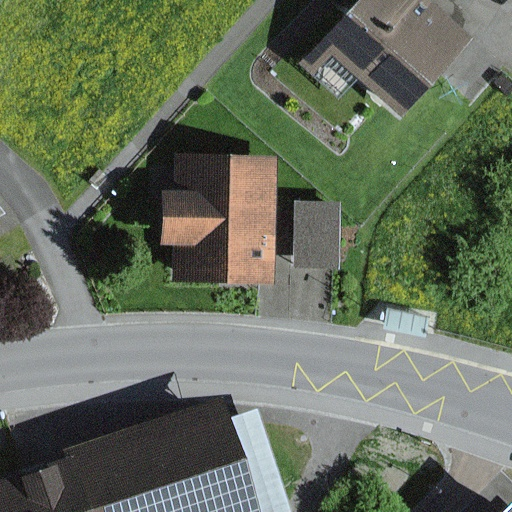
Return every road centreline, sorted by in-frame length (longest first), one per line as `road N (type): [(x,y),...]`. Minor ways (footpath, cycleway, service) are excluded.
road 1 (residential): [(83,354),(305,357),(511,413)]
road 2 (residential): [(83,354),(56,233),(0,161)]
